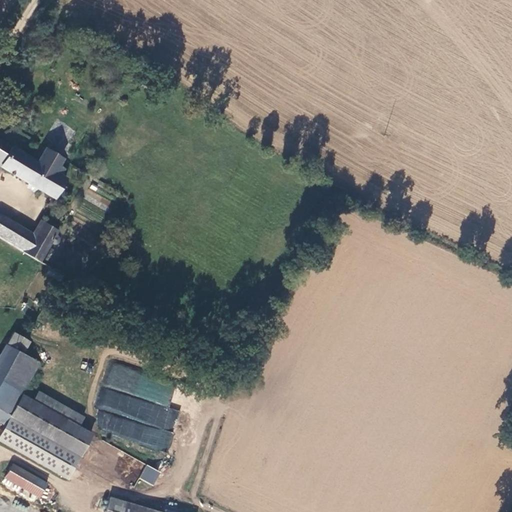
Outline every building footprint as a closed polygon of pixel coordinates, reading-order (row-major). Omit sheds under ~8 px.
[(0,162),(18,174),(22,184),(29,187),(33,182),(54,193),(65,175),(57,171),(61,164),(56,162),(61,154),(43,144),(35,156),(0,136),(0,162)] [(0,237),(23,250),(32,231),(0,214),(0,237)] [(32,231),(23,250),(43,261),(55,236),(56,238),(58,240),(61,240),(63,239),(65,236),(65,233),(63,230),(60,230),(56,230),(58,226),(39,216),(32,231)] [(5,330),(0,346),(0,412),(8,415),(9,412),(20,388),(33,355),(17,349),(22,337),(5,330)] [(101,409),(94,426),(166,452),(181,411),(168,406),(176,385),(112,362),(96,407),(101,409)] [(85,443),(94,421),(20,388),(9,412),(70,438),(85,443)] [(62,453),(70,438),(9,412),(8,415),(2,429),(62,453)] [(17,458),(10,473),(45,492),(53,477),(17,458)] [(146,464),(139,478),(153,486),(160,472),(146,464)] [(110,511),(162,511),(165,504),(116,490),(110,511)]
